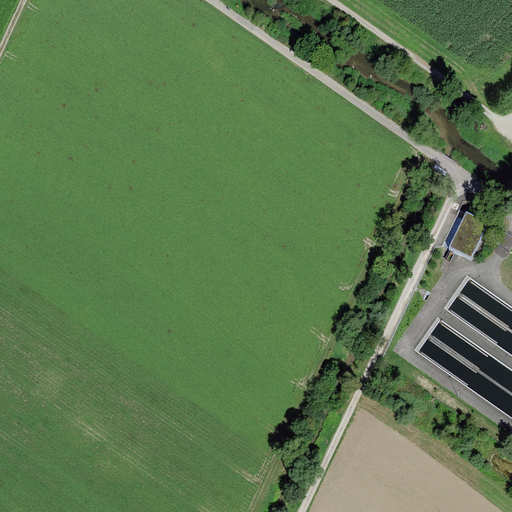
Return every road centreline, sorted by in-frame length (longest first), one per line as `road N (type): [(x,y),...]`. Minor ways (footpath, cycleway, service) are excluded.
road 1 (track): [(300,511),(466,179)]
road 2 (track): [(217,0),(466,179)]
road 3 (track): [(511,112),(503,117),(483,107),(330,0)]
